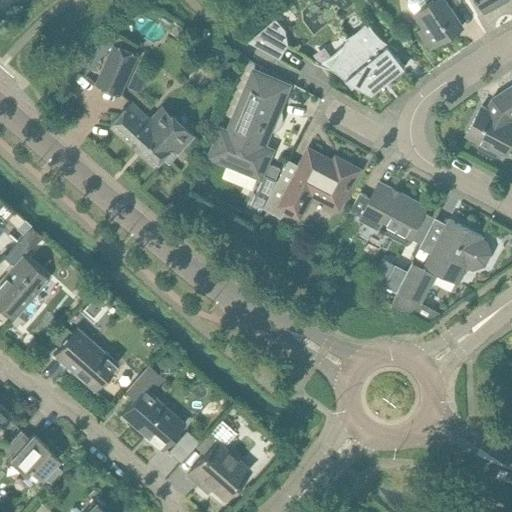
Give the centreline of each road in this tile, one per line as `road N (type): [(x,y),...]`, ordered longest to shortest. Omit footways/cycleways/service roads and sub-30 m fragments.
road 1 (secondary): [(353,374),(227,298),(0,107)]
road 2 (residential): [(174,511),(163,493),(0,362)]
road 3 (residential): [(409,131),(425,99),(511,41)]
road 4 (residential): [(511,209),(419,157),(409,131)]
road 5 (unclassified): [(417,372),(511,298)]
